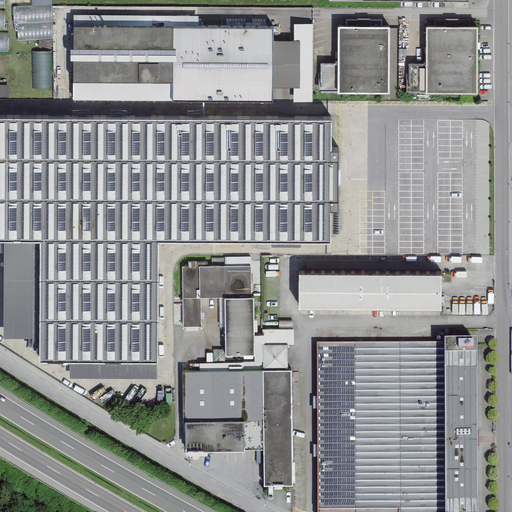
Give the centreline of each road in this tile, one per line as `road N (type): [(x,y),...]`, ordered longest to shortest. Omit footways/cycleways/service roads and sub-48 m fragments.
road 1 (unclassified): [(502,331),(500,0)]
road 2 (tertiary): [(0,357),(264,511)]
road 3 (trunk): [(184,511),(0,403)]
road 4 (residential): [(502,511),(502,331)]
road 5 (trunk): [(0,437),(126,511)]
road 6 (unknown): [(173,463),(180,341)]
